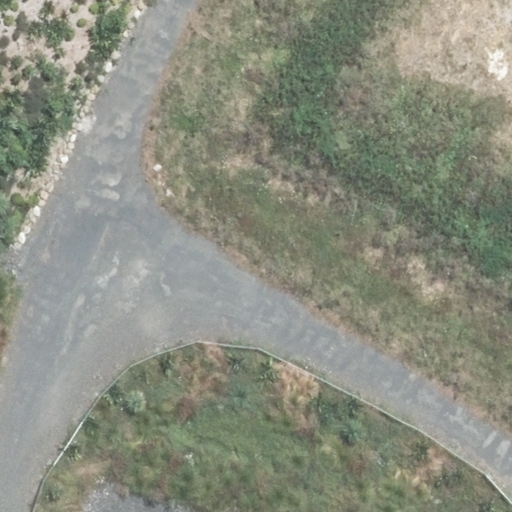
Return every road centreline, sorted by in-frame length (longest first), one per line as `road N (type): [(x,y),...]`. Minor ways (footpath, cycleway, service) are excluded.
road 1 (track): [(177,0),(107,140),(1,511)]
road 2 (track): [(511,460),(283,313)]
road 3 (track): [(283,313),(71,252)]
